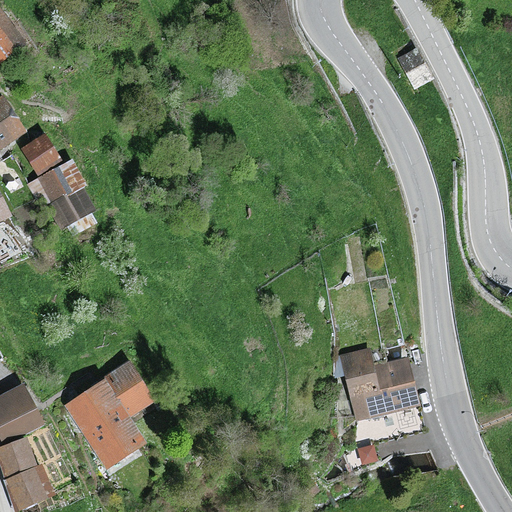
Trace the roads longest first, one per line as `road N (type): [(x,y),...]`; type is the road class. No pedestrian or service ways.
road 1 (tertiary): [(499,511),(458,421),(414,170),(319,0)]
road 2 (tertiary): [(414,0),(474,128),(486,228),(511,267)]
